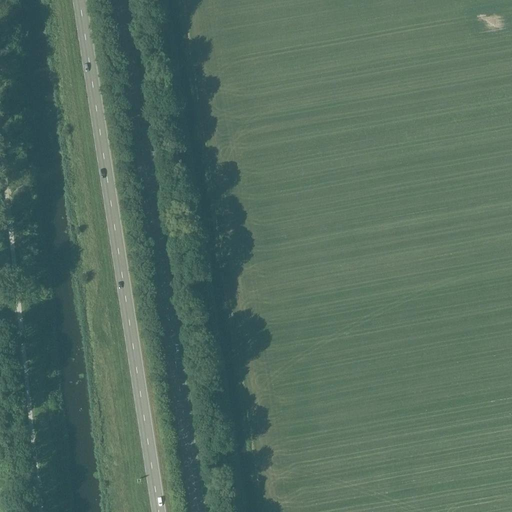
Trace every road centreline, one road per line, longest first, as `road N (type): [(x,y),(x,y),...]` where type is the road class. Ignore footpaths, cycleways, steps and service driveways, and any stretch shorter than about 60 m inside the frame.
road 1 (primary): [(199,511),(119,0)]
road 2 (primary): [(79,0),(158,511)]
